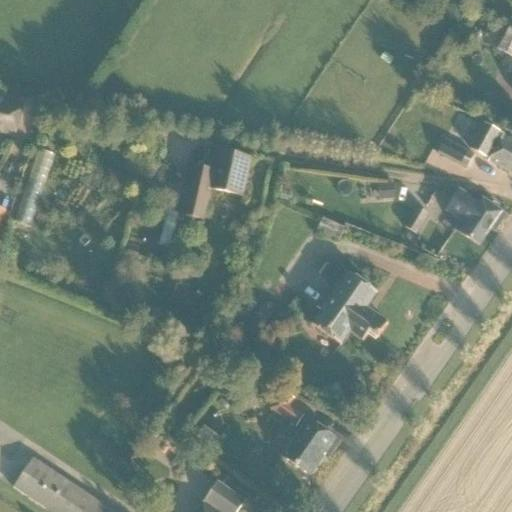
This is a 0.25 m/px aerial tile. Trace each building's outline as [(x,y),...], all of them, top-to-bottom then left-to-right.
[(135,13),(143,0),(132,0),(127,8),(135,13)] [(511,25),(498,53),(511,59),(511,25)] [(0,131),(14,135),(21,107),(0,101),(0,131)] [(511,140),(483,125),(470,149),(489,159),(488,162),(511,174),(511,140)] [(437,154),(465,168),(473,152),(445,138),(437,154)] [(43,150),(24,221),(37,225),(57,154),(43,150)] [(210,190),(243,197),(251,160),(218,152),(213,173),(194,168),(183,217),(203,222),(210,190)] [(378,201),(395,200),(394,185),(377,186),(378,201)] [(479,204),(458,190),(445,210),(461,221),(455,230),(479,246),(490,230),(495,232),(506,215),(483,200),(479,204)] [(428,214),(418,208),(405,229),(416,235),(428,214)] [(317,230),(339,240),(344,228),(322,219),(317,230)] [(346,275),(331,264),(325,265),(318,275),(334,286),(317,309),(321,312),(311,325),(341,346),(350,333),(363,342),(370,332),(378,338),(388,324),(367,309),(378,294),(348,273),(346,275)] [(152,305),(134,297),(127,313),(145,321),(152,305)] [(269,410),(296,428),(304,416),(290,406),(294,400),(281,392),(269,410)] [(323,456),(327,459),(339,442),(308,421),(283,458),(309,476),(323,456)] [(14,489),(48,511),(112,511),(33,459),(14,489)] [(237,511),(245,502),(217,484),(197,511),(237,511)]
